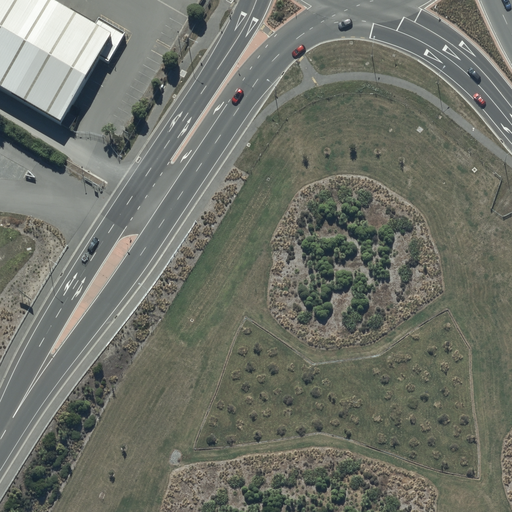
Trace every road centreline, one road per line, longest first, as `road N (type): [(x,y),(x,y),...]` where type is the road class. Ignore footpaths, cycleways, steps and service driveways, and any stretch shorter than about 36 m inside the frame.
road 1 (secondary): [(353,1),(273,59),(138,259),(77,340),(35,378)]
road 2 (secondary): [(35,378),(57,313),(256,0)]
road 3 (secondary): [(511,107),(444,38),(369,1)]
